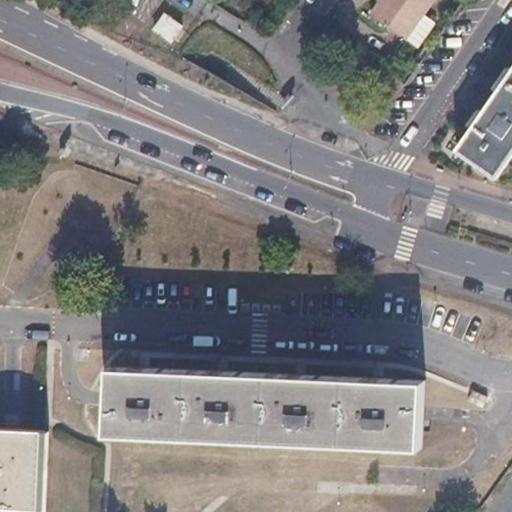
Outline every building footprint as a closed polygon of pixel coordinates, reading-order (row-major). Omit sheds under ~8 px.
[(434,0),(382,0),(370,17),(405,42),(434,0)] [(164,15),(153,31),(172,44),(183,27),(164,15)] [(511,74),(459,152),(496,178),(511,154),(511,74)] [(119,283),(105,282),(105,307),(119,308),(119,283)] [(144,368),(109,366),(107,404),(106,431),(419,444),(420,416),(422,379),(378,377),(301,374),(223,371),(144,368)] [(488,396),(473,391),(469,401),(484,407),(488,396)] [(0,511),(35,511),(38,431),(0,428),(0,511)]
